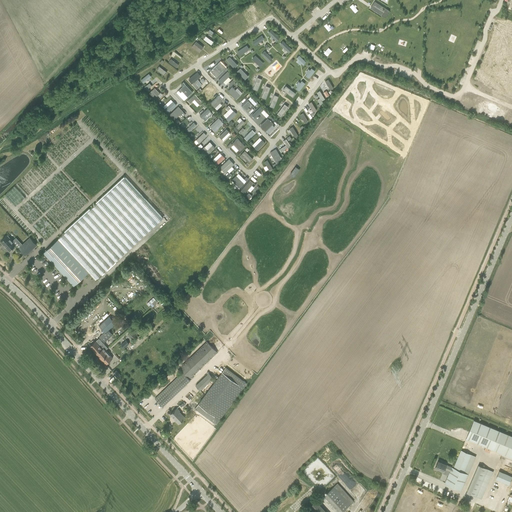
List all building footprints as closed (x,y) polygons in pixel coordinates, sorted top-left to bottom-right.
[(375,1),(370,8),(386,17),(391,10),(375,1)] [(294,21),(298,17),(293,12),(289,15),(294,21)] [(277,41),(280,38),(272,29),(268,32),(277,41)] [(204,38),(211,44),(214,41),(206,35),(204,38)] [(252,41),(255,45),(264,39),(262,35),(252,41)] [(196,40),(192,46),(200,52),(204,47),(196,40)] [(283,40),(280,44),(289,52),(292,49),(283,40)] [(240,55),(250,49),(247,45),(237,51),(240,55)] [(323,53),(326,57),(332,51),(328,47),(323,53)] [(183,50),(181,54),(188,60),(191,57),(183,50)] [(265,51),(261,54),(270,62),(273,59),(265,51)] [(252,58),(261,66),(264,63),(255,55),(252,58)] [(302,66),(307,62),(300,55),(296,58),(302,66)] [(172,58),(169,61),(176,67),(179,64),(172,58)] [(164,74),(167,71),(159,66),(157,69),(164,74)] [(308,74),(306,76),(309,78),(316,71),(311,67),(306,72),(308,74)] [(197,71),(188,79),(197,89),(203,84),(198,79),(201,76),(197,71)] [(144,83),(147,80),(150,82),(153,78),(148,73),(141,80),(144,83)] [(328,79),(325,81),(330,90),(334,88),(328,79)] [(301,82),(299,82),(295,88),(300,91),(306,83),(302,80),(301,82)] [(177,88),(179,90),(176,92),(184,100),(194,92),(184,81),(177,88)] [(155,87),(149,92),(155,98),(160,93),(155,87)] [(322,101),(326,99),(320,90),(317,92),(322,101)] [(171,99),(163,106),(169,112),(177,105),(171,99)] [(314,112),(317,110),(312,101),(308,103),(314,112)] [(169,114),(174,120),(184,111),(178,106),(169,114)] [(267,117),(269,114),(261,106),(252,115),(256,118),(262,112),(267,117)] [(300,115),(305,123),(309,121),(303,112),(300,115)] [(260,125),(268,134),(277,126),(268,117),(260,125)] [(186,129),(189,132),(197,125),(194,122),(186,129)] [(292,132),(295,137),(299,135),(293,126),(287,130),(289,134),(292,132)] [(248,140),(255,132),(252,129),(244,137),(248,140)] [(204,132),(195,141),(198,144),(207,134),(204,132)] [(272,151),(278,159),(281,157),(276,149),(272,151)] [(239,157),(243,160),(244,159),(250,163),(254,158),(245,150),(239,157)] [(220,152),(212,160),(218,165),(225,158),(220,152)] [(229,158),(219,168),(224,173),(234,163),(229,158)] [(264,167),(266,171),(272,167),(267,160),(264,162),(267,165),(264,167)] [(47,256),(44,252),(74,285),(89,272),(95,279),(97,278),(162,217),(125,177),(125,176),(59,238),(58,239),(61,242),(47,256)] [(15,245),(16,245),(13,241),(7,235),(0,241),(9,251),(15,245)] [(22,245),(18,248),(25,255),(31,250),(29,248),(35,243),(30,237),(22,245)] [(16,238),(13,241),(16,245),(15,245),(18,248),(22,245),(16,238)] [(109,316),(99,326),(105,332),(105,333),(108,330),(116,324),(109,316)] [(132,340),(138,334),(133,329),(127,335),(132,340)] [(105,332),(99,337),(104,342),(112,334),(108,330),(105,333),(105,332)] [(124,349),(129,344),(126,340),(120,345),(124,349)] [(103,348),(96,341),(90,346),(97,353),(96,354),(99,357),(106,350),(103,348)] [(192,377),(217,353),(207,342),(179,369),(182,372),(155,399),(163,407),(190,380),(193,378),(192,377)] [(106,364),(112,358),(106,350),(99,357),(106,364)] [(216,425),(247,383),(225,367),(195,409),(216,425)] [(200,391),(213,378),(209,373),(195,386),(200,391)] [(178,424),(185,417),(177,408),(170,415),(175,420),(178,424)] [(511,436),(501,432),(474,420),(466,438),(494,450),(511,457),(511,436)] [(465,469),(471,455),(461,450),(453,468),(452,467),(446,465),(438,461),(435,468),(443,471),(445,469),(450,471),(445,483),(462,491),(468,474),(469,470),(465,469)] [(481,499),(493,471),(478,465),(466,493),(481,499)] [(511,477),(499,471),(495,479),(508,485),(511,477)] [(338,511),(343,511),(354,502),(337,484),(324,496),(338,511)] [(308,508),(311,511),(326,511),(316,501),(308,508)]
